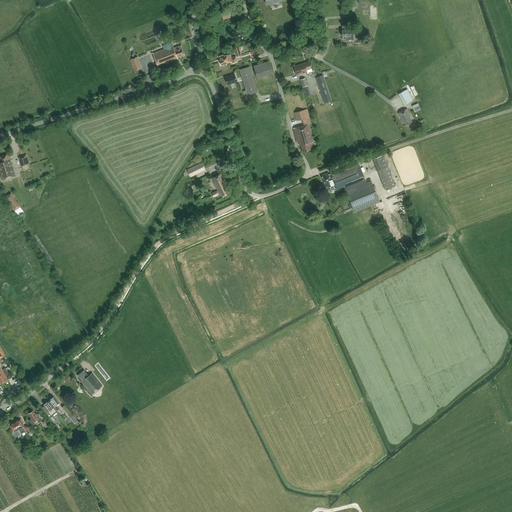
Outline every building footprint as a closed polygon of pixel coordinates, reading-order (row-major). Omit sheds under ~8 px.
[(230,9),(221,12),(223,20),(233,17),(230,9)] [(242,27),(234,30),(235,34),(236,34),(238,40),(246,37),(242,27)] [(351,29),(342,29),(342,37),(347,37),(347,40),(353,40),(353,32),(351,32),(351,29)] [(363,30),(355,30),(356,35),(357,35),(357,39),(364,39),(363,30)] [(168,47),(153,53),(158,66),(177,59),(177,57),(184,55),(181,45),(174,48),(172,43),(167,44),(168,47)] [(220,60),(220,61),(219,62),(220,63),(221,64),(221,65),(232,61),(232,63),(233,62),(234,63),(236,62),(237,61),(236,56),(231,58),(229,58),(220,60)] [(253,65),(257,78),(272,73),(268,61),(253,65)] [(310,61),(294,66),(297,76),(307,72),(306,70),(312,69),(310,61)] [(258,93),(249,67),(239,70),(246,90),(243,91),(245,97),(258,93)] [(234,74),(225,77),(227,85),(237,82),(234,74)] [(325,81),(318,83),(324,101),(331,99),(325,81)] [(260,85),(261,94),(279,91),(278,82),(260,85)] [(414,101),(408,90),(399,95),(405,106),(414,101)] [(414,105),(416,111),(422,109),(419,102),(414,105)] [(304,110),(295,112),(297,120),(306,118),(309,117),(307,109),(304,110)] [(407,109),(398,113),(402,122),(403,121),(405,125),(412,122),(410,117),(411,116),(407,109)] [(303,126),(293,128),(297,142),(300,141),(303,152),(314,149),(312,142),(313,142),(308,124),(303,126)] [(0,156),(0,157),(1,162),(0,162),(0,173),(2,180),(15,176),(10,159),(10,160),(8,154),(0,156)] [(30,165),(27,154),(19,157),(22,167),(30,165)] [(395,186),(383,155),(373,159),(385,190),(395,186)] [(371,181),(366,183),(363,174),(358,162),(335,172),(329,174),(328,172),(321,175),(328,190),(334,188),(335,190),(340,188),(344,187),(354,212),(380,202),(371,181)] [(202,163),(187,170),(190,177),(205,170),(202,163)] [(219,194),(220,193),(222,196),(229,192),(226,186),(227,185),(221,173),(211,178),(218,190),(212,193),(213,197),(217,195),(217,193),(219,192),(219,194)] [(20,206),(11,192),(4,196),(14,210),(20,206)] [(82,380),(81,381),(92,395),(102,386),(92,373),(88,375),(84,370),(77,375),(82,380)] [(53,397),(48,400),(57,411),(58,413),(60,411),(56,405),(59,403),(53,397)] [(56,420),(53,417),(58,413),(48,400),(44,404),(49,411),(47,412),(51,416),(50,417),(54,422),(56,420)] [(62,407),(68,415),(75,423),(78,421),(65,405),(62,407)] [(28,414),(31,419),(28,421),(31,425),(34,424),(34,422),(37,420),(39,423),(41,421),(37,414),(35,414),(33,411),(28,414)] [(15,422),(19,429),(21,434),(27,431),(28,434),(31,432),(28,426),(25,427),(20,419),(18,420),(17,420),(15,421),(15,422)] [(21,434),(19,429),(15,422),(9,425),(15,437),(18,435),(21,434)]
